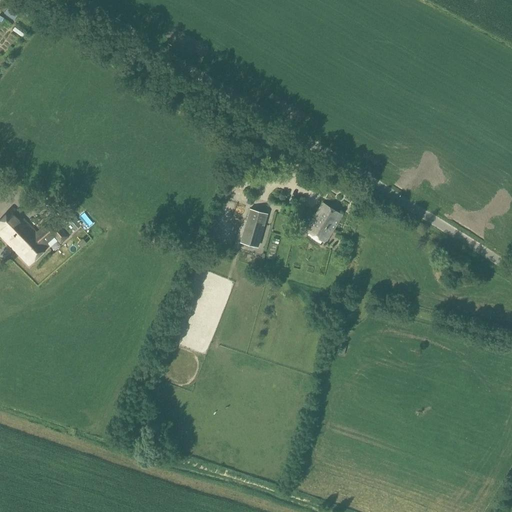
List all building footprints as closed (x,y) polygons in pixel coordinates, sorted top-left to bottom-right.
[(13,19),(20,10),(11,3),(4,13),(13,19)] [(5,34),(10,38),(18,28),(4,17),(1,21),(10,28),(5,34)] [(235,200),(231,213),(239,216),(244,203),(235,200)] [(64,201),(61,204),(58,207),(55,209),(56,210),(61,216),(71,208),(69,207),(64,201)] [(323,203),(306,230),(325,243),(342,216),(323,203)] [(12,208),(0,220),(0,235),(17,253),(27,241),(28,241),(35,234),(34,233),(36,231),(12,208)] [(268,214),(250,209),(240,242),(258,247),(268,214)] [(75,231),(81,226),(74,218),(68,223),(75,231)] [(67,237),(52,219),(37,232),(36,231),(34,233),(35,234),(28,241),(27,241),(17,253),(29,266),(48,245),(46,244),(55,237),(60,243),(67,237)]
